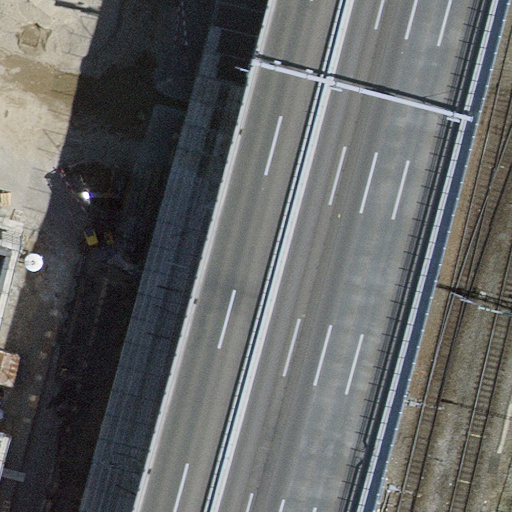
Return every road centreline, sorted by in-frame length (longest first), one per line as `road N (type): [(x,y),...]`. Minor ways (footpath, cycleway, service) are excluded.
road 1 (motorway): [(291,511),(437,0)]
road 2 (unclassified): [(231,511),(369,0)]
road 3 (motorway): [(317,0),(185,511)]
